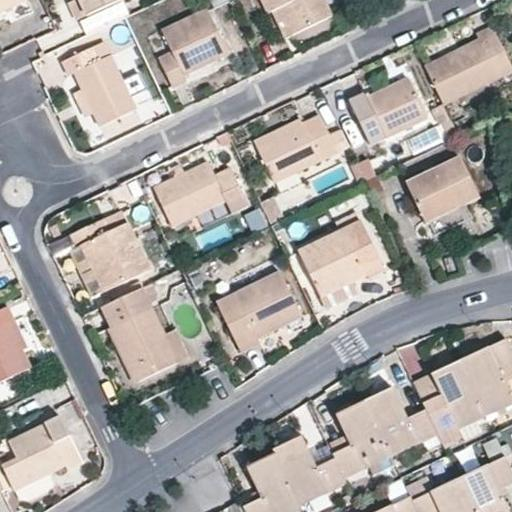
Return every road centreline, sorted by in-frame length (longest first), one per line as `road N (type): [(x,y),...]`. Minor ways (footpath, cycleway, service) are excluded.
road 1 (residential): [(462,0),(90,175),(45,180)]
road 2 (residential): [(134,481),(349,347),(455,303),(511,297)]
road 3 (residential): [(18,220),(134,481)]
